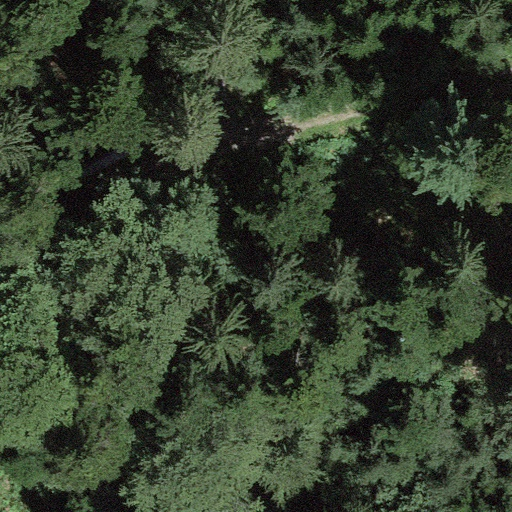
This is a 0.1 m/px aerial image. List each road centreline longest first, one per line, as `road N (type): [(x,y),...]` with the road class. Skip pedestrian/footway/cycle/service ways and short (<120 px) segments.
road 1 (track): [(0,250),(127,165),(355,102),(511,81)]
road 2 (track): [(293,119),(263,0)]
